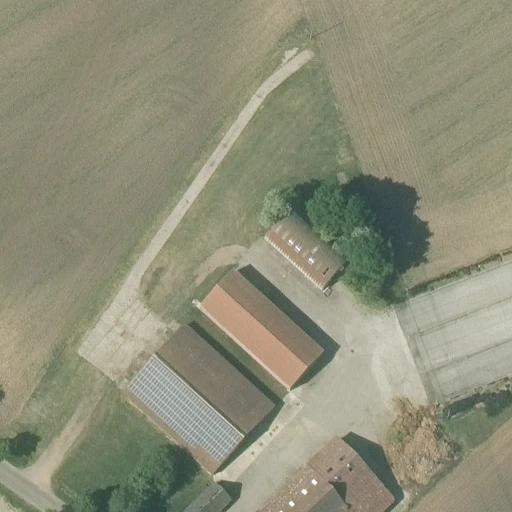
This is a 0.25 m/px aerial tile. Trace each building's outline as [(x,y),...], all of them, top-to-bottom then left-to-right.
[(291,208),(262,241),(319,294),(349,261),(291,208)] [(499,378),(511,374),(511,264),(409,298),(420,330),(418,331),(431,371),(491,351),(499,378)] [(286,395),(321,358),(231,275),(196,312),(286,395)] [(209,480),(273,411),(182,328),(119,398),(209,480)] [(385,511),(393,504),(333,441),(303,470),(303,472),(261,511),(385,511)] [(210,487),(184,511),(221,511),(228,505),(210,487)]
